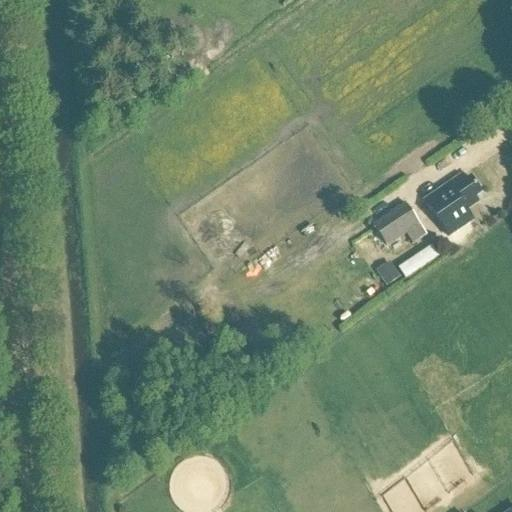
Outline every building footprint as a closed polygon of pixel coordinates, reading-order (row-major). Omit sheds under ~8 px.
[(377,234),(388,251),(420,229),(436,219),(442,228),(479,205),(475,199),(481,196),(471,180),(465,184),(462,179),(424,203),(428,209),(413,218),(405,206),(373,227),(377,234)] [(403,263),(431,250),(426,240),(398,253),(403,263)] [(433,249),(397,269),(403,280),(439,260),(433,249)] [(387,290),(400,282),(392,270),(379,279),(387,290)] [(242,364),(264,349),(250,330),(229,345),(242,364)]
